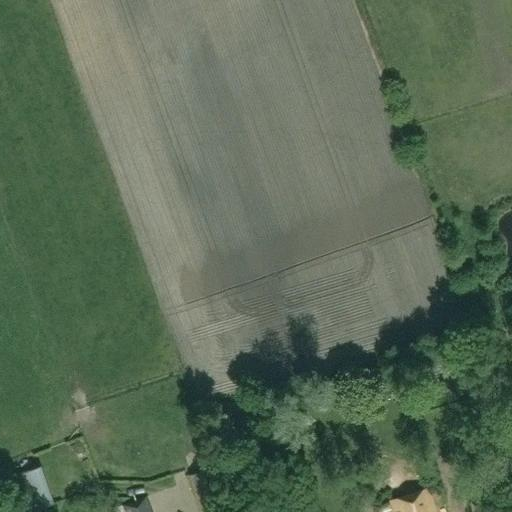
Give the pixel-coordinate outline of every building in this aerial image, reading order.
[(31,468),(39,504),(54,501),(47,465),(31,468)] [(232,511),(217,466),(188,476),(198,511),(232,511)] [(103,511),(126,503),(117,479),(93,488),(102,511),(103,511)] [(434,511),(428,490),(390,502),(393,511),(434,511)] [(113,511),(151,511),(148,498),(112,509),(113,511)] [(472,511),(494,511),(492,498),(470,502),(472,511)] [(274,511),(293,511),(290,502),(273,508),(274,511)]
